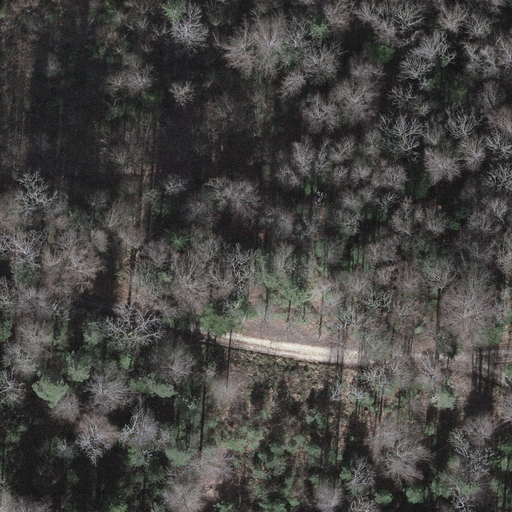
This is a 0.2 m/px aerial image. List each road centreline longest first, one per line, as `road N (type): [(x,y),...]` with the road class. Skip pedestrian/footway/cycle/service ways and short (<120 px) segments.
road 1 (track): [(0,184),(154,173),(294,135),(433,126),(480,109),(511,83)]
road 2 (track): [(0,281),(246,339),(433,358),(511,355)]
